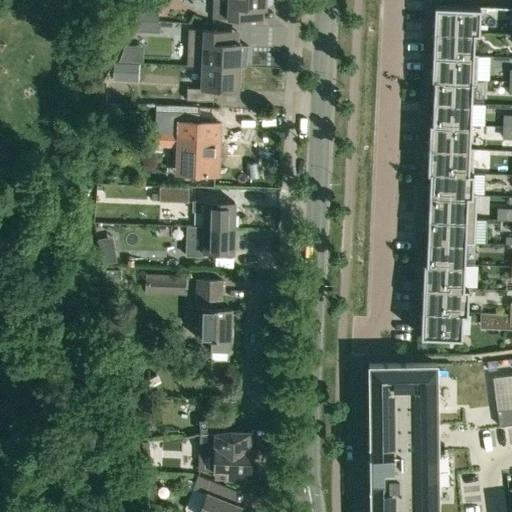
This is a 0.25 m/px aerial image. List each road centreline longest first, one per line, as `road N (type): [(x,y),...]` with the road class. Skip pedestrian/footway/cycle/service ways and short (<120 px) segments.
road 1 (tertiary): [(304,440),(326,0)]
road 2 (residential): [(399,0),(384,334),(366,333)]
